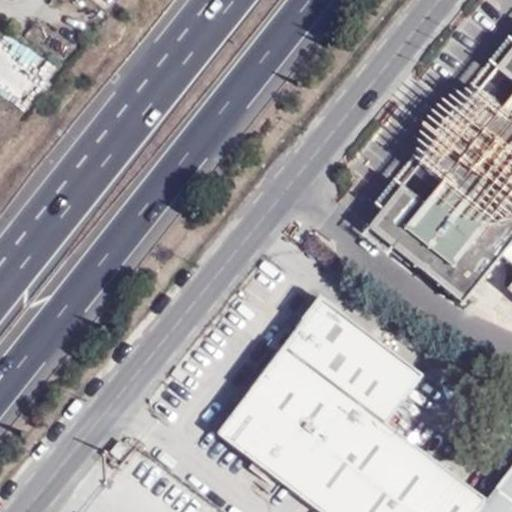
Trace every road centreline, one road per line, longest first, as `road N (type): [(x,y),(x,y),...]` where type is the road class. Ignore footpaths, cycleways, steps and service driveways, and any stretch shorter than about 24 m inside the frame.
road 1 (tertiary): [(436,0),(26,511)]
road 2 (motorway): [(0,391),(311,0)]
road 3 (motorway): [(225,0),(0,280)]
